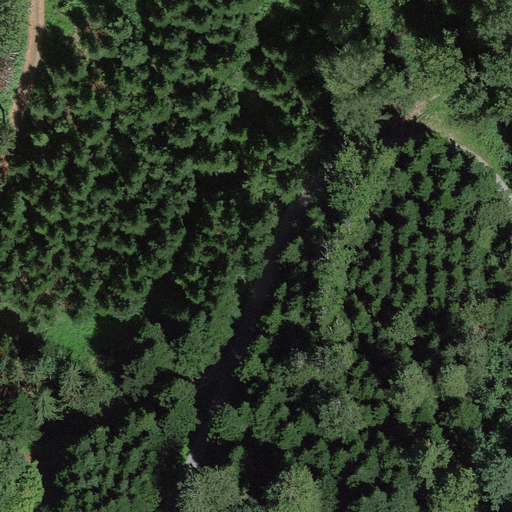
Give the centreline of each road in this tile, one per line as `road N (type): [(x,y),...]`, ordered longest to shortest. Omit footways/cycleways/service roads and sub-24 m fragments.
road 1 (track): [(166,511),(194,460),(279,235),(313,178),(363,148),(415,141),(457,155),(511,212)]
road 2 (track): [(41,469),(158,400),(220,395)]
road 3 (track): [(31,0),(36,33),(0,169)]
